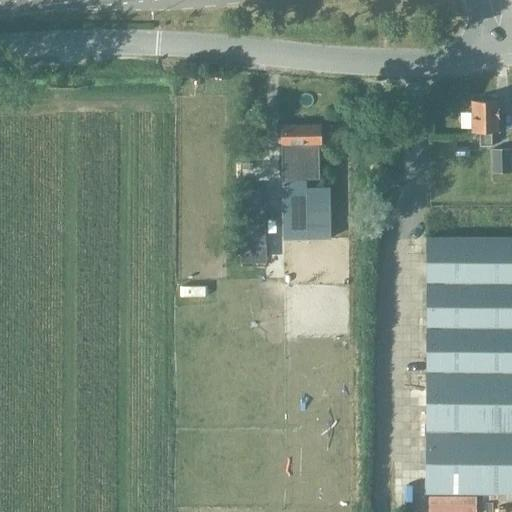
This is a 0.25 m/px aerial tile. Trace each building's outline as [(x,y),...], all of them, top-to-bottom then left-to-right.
[(473,100),(473,132),(481,132),(481,146),(493,146),(493,132),(500,132),(500,100),(473,100)] [(285,125),(287,241),(332,241),(331,188),(310,189),(310,181),(322,181),(321,147),(325,147),(325,125),(285,125)] [(380,129),(380,147),(392,147),(393,130),(380,129)] [(454,156),(470,156),(470,146),(454,145),(454,156)] [(493,148),(494,173),(511,172),(510,148),(493,148)] [(427,492),(511,492),(511,236),(427,237),(427,492)] [(477,511),(477,496),(429,496),(428,511),(477,511)]
